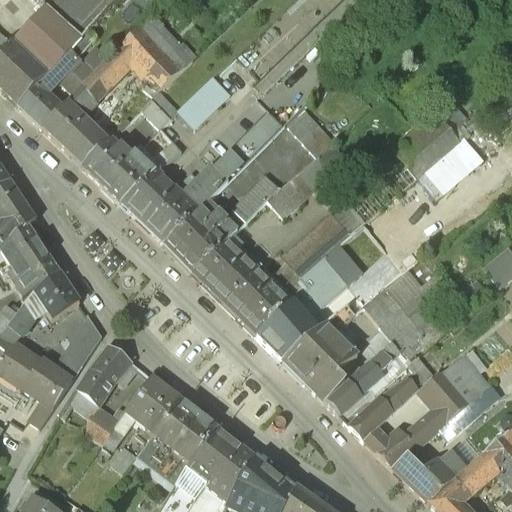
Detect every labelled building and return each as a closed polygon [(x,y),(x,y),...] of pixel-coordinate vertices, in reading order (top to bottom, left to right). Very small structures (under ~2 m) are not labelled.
[(105,0),(31,0),(71,36),(75,40),(80,45),(114,7),(105,0)] [(178,78),(137,34),(120,51),(132,65),(148,82),(160,95),(178,78)] [(0,37),(0,95),(17,111),(47,81),(0,37)] [(132,65),(120,51),(94,78),(73,100),(64,109),(78,122),(80,120),(132,65)] [(68,59),(59,68),(47,81),(17,111),(41,133),(61,112),(46,97),(58,85),(77,66),(68,59)] [(77,66),(58,85),(73,100),(94,78),(82,67),(81,69),(77,66)] [(160,95),(148,82),(133,106),(125,116),(123,120),(130,127),(141,117),(150,106),(160,95)] [(212,84),(176,118),(192,135),(228,101),(212,84)] [(169,126),(150,106),(141,117),(159,135),(169,126)] [(78,122),(64,109),(61,112),(41,133),(80,171),(95,158),(82,147),(92,136),(81,125),(78,122)] [(321,130),(305,113),(286,133),(314,164),(331,149),(318,134),(321,130)] [(255,128),(211,173),(226,188),(271,143),(255,128)] [(437,129),(412,151),(428,170),(453,148),(437,129)] [(169,140),(150,156),(160,167),(164,171),(182,155),(169,140)] [(130,163),(111,145),(107,149),(95,158),(80,171),(100,189),(113,176),(115,178),(130,163)] [(331,149),(314,164),(330,182),(336,171),(337,160),(331,149)] [(139,154),(130,163),(115,178),(113,176),(100,189),(119,207),(156,177),(160,174),(156,170),(139,154)] [(330,182),(314,164),(297,180),(312,197),(330,182)] [(190,181),(175,195),(156,177),(119,207),(163,249),(198,216),(201,214),(226,188),(211,173),(197,187),(190,181)] [(0,191),(8,186),(0,174),(0,191)] [(277,195),(269,201),(265,205),(282,224),(312,197),(297,180),(277,195)] [(264,182),(240,207),(252,219),(265,205),(269,201),(277,195),(264,182)] [(0,254),(20,233),(15,229),(29,217),(8,186),(0,191),(0,254)] [(211,224),(201,214),(198,216),(163,249),(190,277),(191,277),(226,246),(230,242),(235,236),(216,218),(211,224)] [(29,217),(15,229),(20,233),(23,236),(28,231),(34,225),(29,217)] [(272,284),(230,242),(226,246),(191,277),(190,277),(255,341),(292,308),(306,294),(298,284),(322,263),(346,243),(328,220),(315,231),(318,235),(282,267),(286,271),(272,284)] [(57,277),(28,231),(23,236),(20,233),(0,254),(0,279),(3,285),(7,283),(21,305),(33,297),(39,293),(38,291),(57,277)] [(511,283),(511,261),(506,253),(480,274),(496,297),(511,283)] [(322,263),(298,284),(306,294),(292,308),(306,323),(345,290),(331,273),(322,263)] [(422,295),(406,276),(383,295),(398,315),(422,295)] [(39,293),(33,297),(42,311),(51,325),(78,307),(59,279),(39,293)] [(451,298),(438,282),(422,295),(435,311),(451,298)] [(486,301),(476,288),(464,297),(475,310),(486,301)] [(360,314),(377,333),(398,315),(383,295),(360,314)] [(435,311),(422,295),(398,315),(412,331),(435,311)] [(33,297),(19,315),(29,320),(42,311),(33,297)] [(255,341),(281,366),(316,335),(306,323),(292,308),(255,341)] [(5,310),(0,316),(0,360),(2,358),(0,356),(0,338),(16,319),(5,310)] [(316,335),(281,366),(297,383),(339,345),(333,341),(353,321),(352,320),(344,311),(332,322),(332,321),(318,333),(316,335)] [(433,313),(412,331),(429,352),(450,332),(433,313)] [(39,366),(13,348),(33,326),(29,320),(19,315),(16,319),(0,338),(0,356),(2,358),(0,360),(0,383),(22,397),(23,395),(34,402),(52,371),(39,366)] [(412,331),(398,315),(377,333),(390,350),(401,339),(412,331)] [(87,322),(52,371),(71,384),(78,374),(100,342),(87,322)] [(429,352),(412,331),(401,339),(417,357),(406,367),(409,370),(429,352)] [(417,357),(401,339),(390,350),(399,360),(406,367),(417,357)] [(339,345),(297,383),(323,408),(343,392),(335,382),(355,363),(339,345)] [(108,350),(95,366),(91,372),(113,389),(131,366),(108,350)] [(399,360),(390,350),(380,358),(390,368),(399,360)] [(380,358),(355,381),(346,389),(359,402),(381,382),(387,377),(384,374),(390,368),(380,358)] [(390,368),(384,374),(387,377),(381,382),(387,388),(409,370),(406,367),(399,360),(390,368)] [(488,394),(460,363),(438,381),(466,412),(488,394)] [(433,369),(425,374),(431,380),(437,375),(433,369)] [(71,384),(52,371),(34,402),(42,407),(52,413),(71,384)] [(113,389),(91,372),(75,394),(97,411),(98,412),(113,389)] [(422,387),(415,379),(407,385),(415,393),(422,387)] [(438,381),(418,397),(425,404),(435,415),(447,429),(465,413),(466,412),(438,381)] [(180,405),(151,382),(125,416),(154,438),(179,406),(180,405)] [(407,385),(377,405),(347,432),(361,446),(415,394),(415,393),(407,385)] [(359,402),(346,389),(343,392),(323,408),(337,422),(359,402)] [(466,412),(465,413),(474,424),(497,404),(488,394),(466,412)] [(216,434),(179,406),(154,438),(136,462),(174,490),(184,474),(216,434)] [(42,407),(27,426),(39,433),(52,413),(42,407)] [(97,411),(89,422),(86,438),(99,445),(112,422),(98,412),(97,411)] [(447,429),(438,437),(447,447),(474,424),(465,413),(447,429)] [(406,439),(403,442),(414,456),(438,437),(447,429),(435,415),(406,439)] [(112,422),(99,445),(114,453),(127,434),(112,422)] [(504,441),(489,426),(481,433),(484,437),(483,437),(495,449),(504,441)] [(253,463),(216,434),(184,474),(204,491),(202,493),(212,501),(213,499),(226,510),(241,480),(242,481),(253,463)] [(398,436),(373,457),(391,475),(404,464),(414,456),(403,442),(401,440),(398,436)] [(511,450),(504,441),(495,449),(480,462),(481,463),(495,480),(507,495),(511,501),(511,450)] [(120,453),(113,469),(122,473),(129,457),(120,453)] [(447,458),(422,480),(404,464),(391,475),(426,510),(464,476),(447,458)] [(255,461),(253,463),(242,481),(241,480),(226,510),(230,511),(283,511),(294,493),(255,461)] [(481,463),(462,480),(475,496),(495,480),(481,463)] [(475,496),(462,480),(427,511),(458,511),(466,503),(475,496)] [(174,490),(160,511),(188,511),(194,502),(174,490)] [(321,511),(295,493),(294,493),(283,511),(321,511)] [(511,511),(511,501),(507,495),(498,503),(505,511),(511,511)] [(46,511),(32,503),(25,511),(46,511)]
